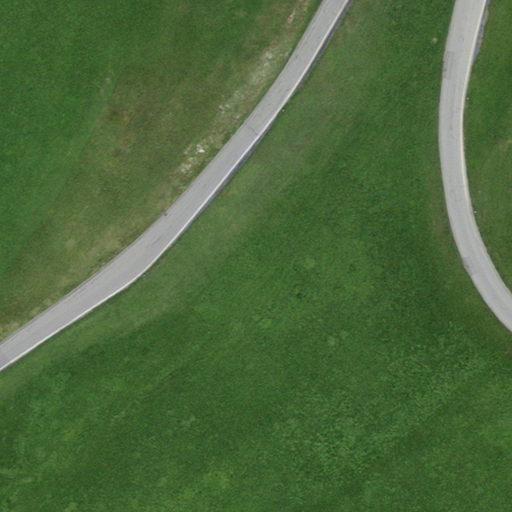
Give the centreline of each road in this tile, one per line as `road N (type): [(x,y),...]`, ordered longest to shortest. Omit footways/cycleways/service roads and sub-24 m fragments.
road 1 (unclassified): [(334,0),(282,84),(191,201),(130,260),(0,357)]
road 2 (unclassified): [(511,312),(490,292),(467,242),(450,170),(452,75),(473,0)]
